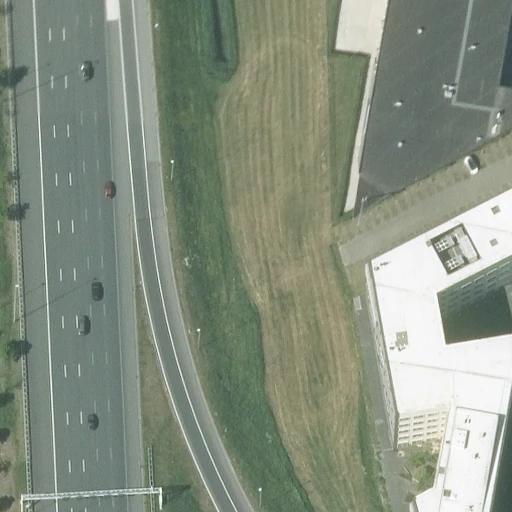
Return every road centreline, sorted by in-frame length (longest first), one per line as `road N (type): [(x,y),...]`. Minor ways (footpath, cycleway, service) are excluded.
road 1 (motorway): [(233,511),(157,316),(123,0)]
road 2 (motorway): [(92,511),(68,0)]
